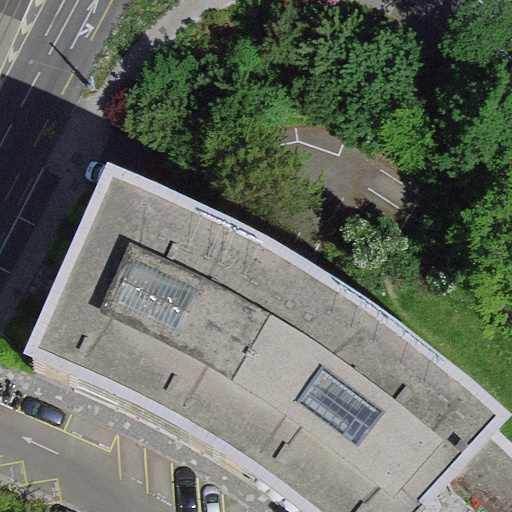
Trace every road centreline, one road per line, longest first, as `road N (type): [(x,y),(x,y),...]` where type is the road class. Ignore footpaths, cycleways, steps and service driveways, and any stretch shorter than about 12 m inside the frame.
road 1 (secondary): [(0,168),(88,0)]
road 2 (residential): [(148,511),(0,431)]
